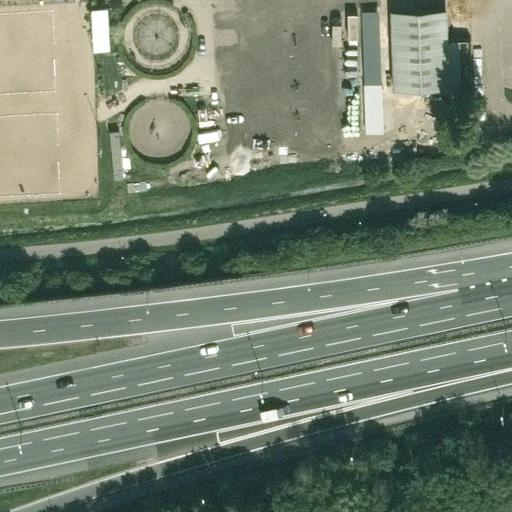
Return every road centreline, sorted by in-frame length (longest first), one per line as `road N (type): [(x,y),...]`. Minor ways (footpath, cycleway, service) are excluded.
road 1 (motorway): [(0,463),(511,354)]
road 2 (unclassified): [(0,255),(511,184)]
road 3 (motorway): [(35,511),(265,439),(511,377)]
road 4 (motorway): [(461,303),(0,400)]
road 5 (motorway): [(461,303),(208,312),(0,334)]
road 6 (unknown): [(103,90),(195,79),(203,69),(201,0)]
